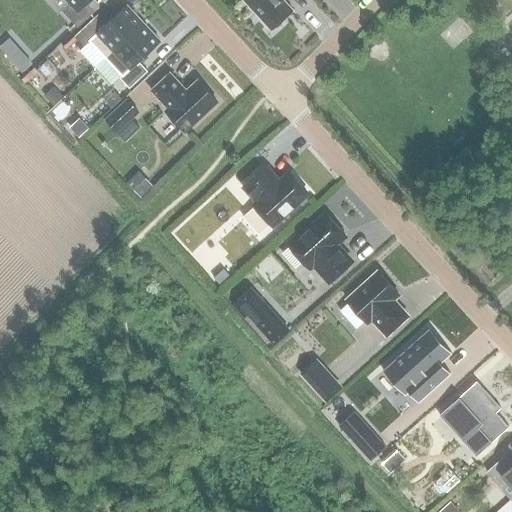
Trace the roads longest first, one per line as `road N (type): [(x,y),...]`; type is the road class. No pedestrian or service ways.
road 1 (residential): [(511,356),(277,98)]
road 2 (residential): [(374,0),(277,98)]
road 3 (residential): [(277,98),(187,0)]
